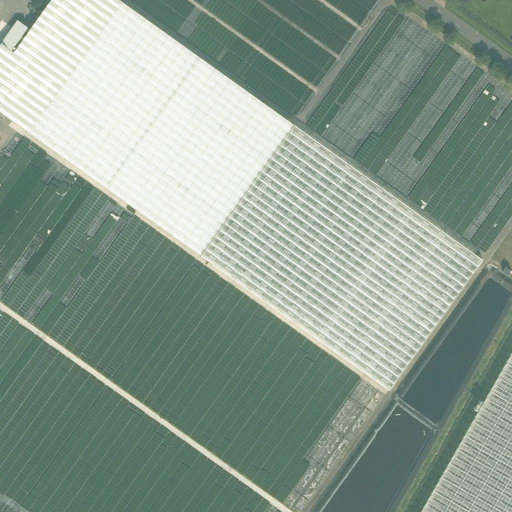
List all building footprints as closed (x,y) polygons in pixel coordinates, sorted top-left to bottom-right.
[(482,260),(293,125),(118,0),(51,0),(29,31),(26,28),(27,27),(17,20),(0,43),(0,112),(199,255),(388,390),(482,260)] [(511,125),(511,91),(392,5),(344,71),(351,76),(346,84),(351,85),(350,88),(371,83),(372,87),(372,71),(375,81),(381,79),(380,82),(379,84),(378,90),(384,82),(400,83),(400,95),(414,92),(416,93),(426,80),(427,83),(449,99),(448,112),(459,110),(459,113),(469,111),(464,118),(491,120),(492,122),(511,123),(511,125)] [(81,356),(81,362),(85,356),(37,324),(33,307),(26,317),(6,304),(11,297),(17,301),(14,287),(29,288),(4,272),(6,247),(23,243),(33,244),(65,236),(0,232),(0,223),(4,217),(0,198),(0,261),(4,262),(0,268),(0,348),(3,350),(8,372),(81,356)] [(506,267),(502,272),(507,275),(511,270),(506,267)] [(511,511),(511,352),(420,511),(511,511)] [(264,390),(273,374),(267,375),(261,386),(260,378),(250,372),(257,366),(246,368),(249,363),(242,358),(214,406),(224,404),(229,403),(232,420),(226,421),(230,440),(235,442),(223,454),(238,451),(236,449),(246,447),(242,431),(258,448),(268,431),(258,433),(274,405),(269,402),(273,395),(264,390)] [(0,511),(148,511),(152,476),(138,487),(140,465),(133,476),(130,471),(124,480),(126,463),(30,455),(31,444),(28,442),(0,466),(0,511)]
